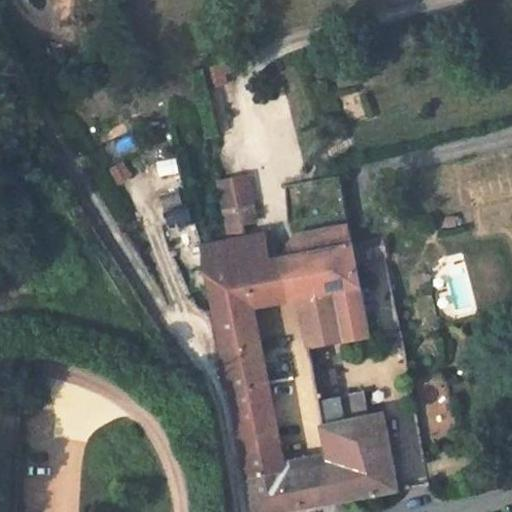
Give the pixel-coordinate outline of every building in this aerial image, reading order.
[(153,160),(161,193),(184,188),(176,155),(153,160)] [(109,168),(117,184),(132,176),(124,160),(109,168)] [(38,186),(55,176),(47,163),(27,165),(38,186)] [(232,187),(244,248),(259,245),(255,227),(268,224),(259,181),(232,187)] [(185,191),(160,194),(164,226),(189,223),(185,191)] [(302,265),(310,307),(317,352),(350,346),(342,295),(372,290),(368,266),(394,262),(391,244),(362,249),(359,233),(311,240),(302,247),(302,265)] [(259,245),(244,248),(249,273),(285,266),(280,241),(259,245)] [(244,248),(215,254),(226,316),(242,396),(279,391),(265,315),(301,309),(310,307),(302,265),(293,266),(285,268),(285,266),(249,273),(244,248)] [(372,290),(342,295),(350,346),(381,341),(372,290)] [(346,380),(324,383),(328,408),(351,405),(346,380)] [(279,391),(242,396),(260,487),(296,480),(279,391)] [(336,445),(341,470),(348,510),(410,499),(397,421),(355,427),(351,405),(328,408),(334,437),(360,432),(363,447),(352,449),(351,442),(336,445)] [(360,432),(334,437),(336,445),(351,442),(352,449),(363,447),(360,432)] [(264,511),(337,511),(348,510),(341,470),(330,473),(296,480),(260,487),(264,511)]
